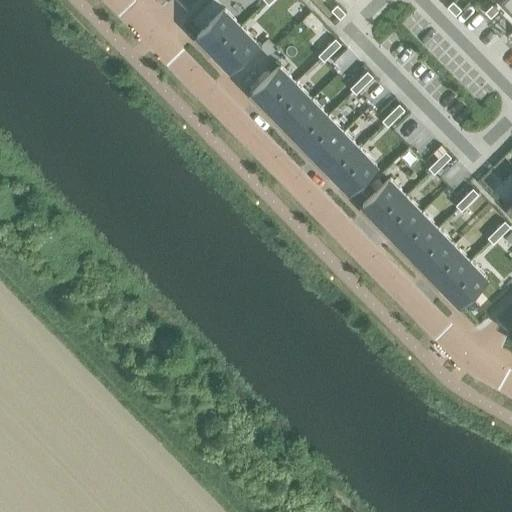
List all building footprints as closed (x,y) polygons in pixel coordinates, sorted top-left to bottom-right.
[(511,0),(496,0),(492,4),(498,9),(506,2),(511,7),(511,0)] [(452,1),(446,7),(455,15),(461,10),(452,1)] [(336,4),(331,10),(339,19),(345,13),(336,4)] [(492,4),(484,12),(490,17),(498,9),(492,4)] [(205,48),(211,54),(213,52),(240,25),(224,8),(196,35),(207,46),(205,48)] [(213,52),(211,54),(217,60),(218,58),(229,69),(257,42),(240,25),(213,52)] [(335,38),(326,46),(332,52),(340,44),(335,38)] [(332,52),(326,46),(318,55),(323,61),(332,52)] [(268,109),(296,82),(279,65),(252,92),(262,103),(261,105),(266,110),(268,109)] [(367,71),(358,79),(364,85),(372,77),(367,71)] [(364,85),(358,79),(350,88),(355,93),(364,85)] [(312,98),(296,82),(268,109),(266,110),(272,116),(274,115),(284,125),(312,98)] [(300,141),(328,114),(312,98),(284,125),(294,135),(292,137),(298,143),(300,141)] [(399,103),(390,112),(396,118),(404,109),(399,103)] [(396,118),(390,112),(381,120),(387,126),(396,118)] [(306,147),(316,158),(343,131),(328,114),(300,141),(298,143),(304,149),(306,147)] [(324,170),(330,176),(360,147),(343,131),(316,158),(326,168),(324,170)] [(376,164),(360,147),(330,176),(336,182),(338,180),(348,191),(376,164)] [(445,151),(436,159),(442,165),(451,157),(445,151)] [(442,165),(436,159),(428,168),(433,173),(442,165)] [(376,220),(378,222),(406,195),(389,178),(362,205),(372,216),(371,217),(375,222),(376,220)] [(464,196),(469,202),(478,194),(472,188),(464,196)] [(394,238),(422,211),(406,195),(378,222),(380,223),(378,225),(382,229),(384,227),(394,238)] [(461,210),(469,202),(464,196),(455,205),(461,210)] [(438,227),(422,211),(394,238),(404,248),(403,250),(407,254),(408,252),(410,254),(438,227)] [(495,229),(501,235),(510,226),(504,220),(495,229)] [(438,227),(410,254),(412,256),(410,258),(414,262),(416,260),(426,270),(454,244),(438,227)] [(493,243),(501,235),(495,229),(487,237),(493,243)] [(442,287),(469,260),(454,244),(426,270),(436,281),(434,283),(438,287),(440,285),(442,287)] [(486,277),(469,260),(442,287),(444,289),(442,290),(446,294),(447,293),(458,304),(486,277)]
